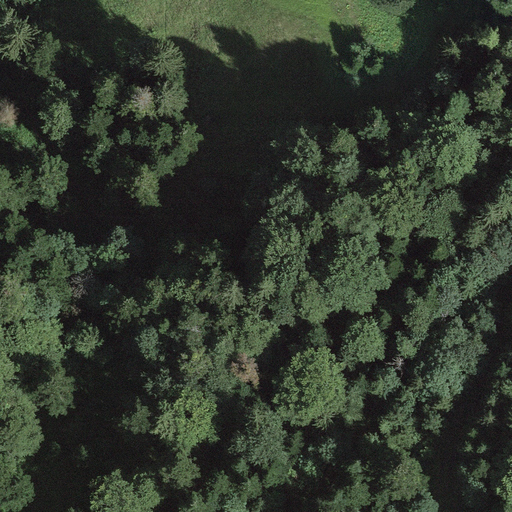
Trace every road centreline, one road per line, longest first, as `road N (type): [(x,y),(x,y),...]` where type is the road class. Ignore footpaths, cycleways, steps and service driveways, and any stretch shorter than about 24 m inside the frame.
road 1 (track): [(0,493),(32,454),(71,381),(100,284),(86,205),(0,66)]
road 2 (track): [(290,511),(328,483),(404,388),(511,276)]
road 3 (track): [(511,305),(454,427),(435,511)]
